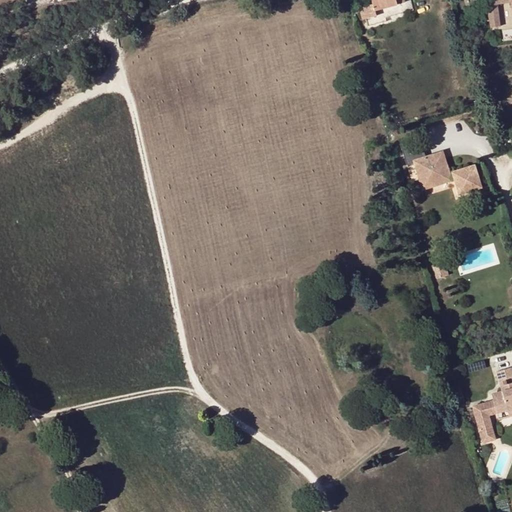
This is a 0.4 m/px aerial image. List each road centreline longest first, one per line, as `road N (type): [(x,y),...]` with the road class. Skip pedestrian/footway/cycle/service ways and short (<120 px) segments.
road 1 (track): [(325,511),(305,470),(214,405),(192,378),(129,94),(104,24)]
road 2 (track): [(203,394),(157,391),(39,413),(0,365)]
road 3 (residential): [(186,0),(0,57)]
road 4 (track): [(0,145),(123,77)]
